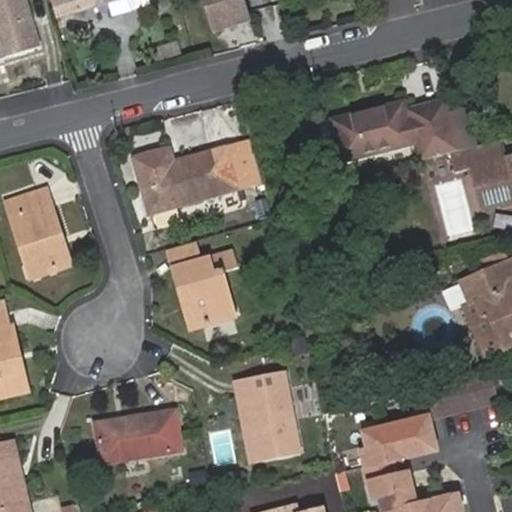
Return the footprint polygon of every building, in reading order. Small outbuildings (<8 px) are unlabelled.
[(0,0),(0,49),(2,57),(38,47),(24,0),(0,0)] [(54,0),(60,18),(117,0),(54,0)] [(243,0),(202,0),(212,33),(250,21),(243,0)] [(511,83),(503,86),(511,120),(511,83)] [(502,124),(511,120),(503,86),(493,88),(502,124)] [(446,113),(443,101),(409,109),(407,102),(332,120),(343,161),(417,144),(422,161),(451,154),(456,153),(446,113)] [(463,109),(446,113),(456,153),(472,149),(463,109)] [(511,158),(507,140),(499,142),(491,144),(496,162),(511,158)] [(135,160),(150,214),(237,189),(262,182),(252,142),(174,164),(170,150),(135,160)] [(472,149),(456,153),(451,154),(456,173),(470,169),(481,209),(511,200),(511,157),(511,158),(496,162),(491,144),(472,149)] [(54,237),(59,235),(46,189),(7,202),(31,278),(63,267),(54,237)] [(272,219),(266,195),(255,197),(262,222),(272,219)] [(69,266),(59,235),(54,237),(63,267),(69,266)] [(193,243),(168,250),(172,267),(197,260),(193,243)] [(197,260),(172,267),(190,330),(233,318),(220,270),(234,267),(230,251),(197,260)] [(475,298),(482,314),(488,311),(504,350),(511,346),(511,263),(511,262),(462,282),(470,300),(475,298)] [(12,344),(18,343),(13,326),(9,327),(3,301),(0,302),(0,398),(24,392),(12,344)] [(29,391),(18,343),(12,344),(24,392),(29,391)] [(248,393),(259,462),(298,455),(283,372),(251,378),(254,393),(248,393)] [(501,398),(495,372),(492,373),(425,388),(431,415),(501,398)] [(250,464),(259,462),(248,393),(254,393),(251,378),(235,381),(250,464)] [(96,425),(101,464),(182,451),(174,411),(96,425)] [(454,511),(450,496),(423,503),(414,471),(400,475),(395,459),(439,447),(431,415),(368,431),(371,446),(375,462),(368,465),(371,482),(379,481),(383,495),(388,511),(395,509),(395,511),(454,511)] [(30,511),(14,442),(0,445),(0,448),(3,460),(8,459),(20,511),(30,511)] [(364,448),(368,465),(375,462),(371,446),(364,448)] [(3,460),(0,448),(0,511),(20,511),(8,459),(3,460)] [(375,497),(383,495),(379,481),(371,482),(375,497)] [(459,493),(450,496),(454,511),(462,509),(459,493)] [(299,511),(296,502),(261,511),(324,511),(323,506),(303,511),(299,511)]
